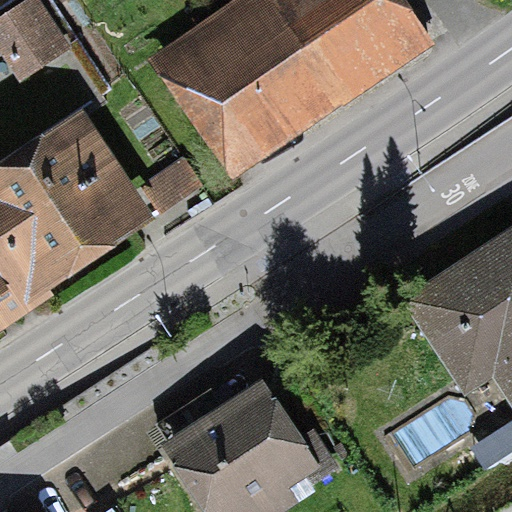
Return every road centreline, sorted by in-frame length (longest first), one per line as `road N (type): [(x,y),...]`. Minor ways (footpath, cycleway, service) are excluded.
road 1 (residential): [(0,505),(359,268)]
road 2 (tertiary): [(0,410),(322,205)]
road 3 (tertiary): [(322,205),(511,65)]
road 4 (residential): [(359,268),(511,162)]
